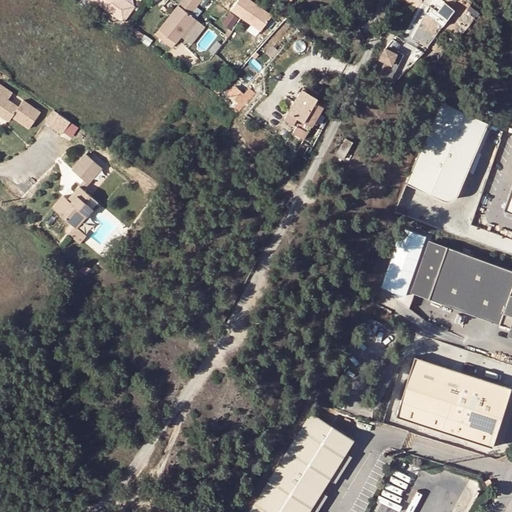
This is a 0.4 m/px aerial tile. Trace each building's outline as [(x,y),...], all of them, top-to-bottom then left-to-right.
[(94,0),(127,21),(138,4),(131,0),(94,0)] [(180,37),(194,19),(189,15),(200,0),(181,0),(177,5),(180,8),(171,19),(168,17),(157,30),(174,44),(180,37)] [(249,0),(237,0),(230,11),(260,32),(271,16),(249,0)] [(171,19),(180,8),(177,5),(168,17),(171,19)] [(202,25),(194,19),(180,37),(188,43),(189,44),(204,27),(202,25)] [(171,48),(174,44),(157,30),(154,34),(171,48)] [(373,73),(389,81),(404,53),(396,49),(395,52),(386,47),(373,73)] [(247,98),(232,84),(225,93),(240,106),(247,98)] [(0,85),(0,116),(9,122),(12,118),(29,129),(41,112),(22,100),(18,107),(8,100),(12,93),(0,85)] [(316,96),(301,87),(284,117),(296,124),(291,131),(303,137),(321,105),(314,100),(316,96)] [(485,126),(439,107),(407,181),(418,186),(415,192),(441,203),(444,203),(447,203),(450,202),(453,200),(455,196),(485,126)] [(54,112),(45,124),(61,135),(70,123),(54,112)] [(343,138),(335,155),(342,159),(351,143),(343,138)] [(80,183),(85,176),(89,179),(97,169),(80,155),(67,172),(80,183)] [(80,183),(75,189),(79,192),(89,179),(85,176),(80,183)] [(418,186),(407,181),(404,188),(415,192),(418,186)] [(511,182),(503,209),(511,212),(511,182)] [(87,198),(79,192),(75,189),(70,196),(64,203),(60,199),(50,212),(71,228),(74,230),(84,218),(95,204),(87,198)] [(74,230),(71,228),(66,235),(78,245),(84,238),(74,230)] [(511,270),(431,241),(412,293),(511,328),(511,270)] [(443,426),(441,431),(490,446),(509,386),(412,356),(393,416),(418,424),(421,416),(443,426)] [(311,414),(251,511),(310,511),(354,440),(311,414)] [(418,424),(441,431),(443,426),(421,416),(418,424)] [(487,490),(492,487),(488,479),(483,481),(487,490)]
